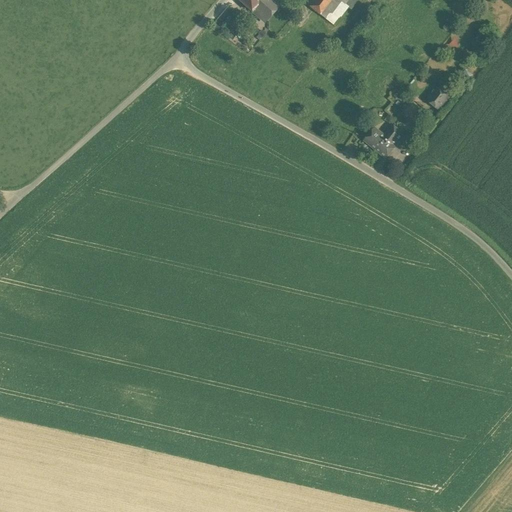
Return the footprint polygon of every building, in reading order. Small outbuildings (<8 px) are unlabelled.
[(239,0),(252,11),(254,9),(261,0),(239,0)] [(276,0),(270,0),(259,13),(254,9),(252,11),(265,23),(282,4),(276,0)] [(261,0),(254,9),(259,13),(270,0),(261,0)] [(310,0),(307,5),(323,17),(336,0),(310,0)] [(336,0),(323,17),(331,23),(348,0),(336,0)] [(234,25),(238,21),(234,17),(227,25),(231,28),(234,25)] [(244,34),(234,25),(231,28),(229,31),(239,40),(244,34)] [(437,87),(427,100),(440,110),(450,97),(437,87)] [(382,134),(372,146),(386,158),(405,136),(391,124),(382,134)] [(375,128),(365,140),(372,146),(382,134),(375,128)]
